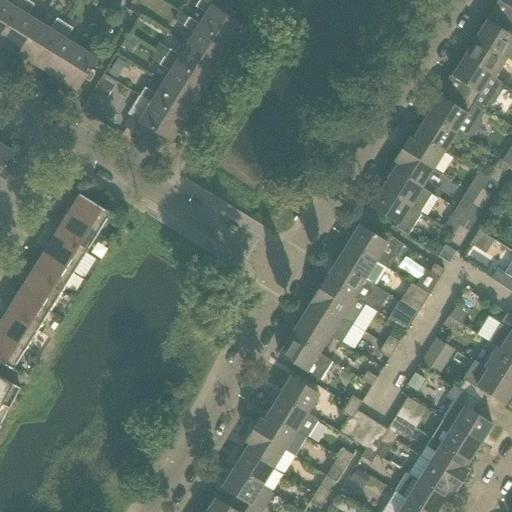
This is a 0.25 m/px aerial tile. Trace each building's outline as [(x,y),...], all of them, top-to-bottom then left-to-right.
[(14,0),(11,6),(1,0),(0,0),(0,41),(25,0),(14,0)] [(34,4),(27,0),(25,0),(0,41),(0,42),(19,55),(39,23),(27,16),(34,4)] [(244,25),(225,13),(204,0),(197,0),(194,6),(206,13),(199,23),(232,44),(244,25)] [(511,0),(500,0),(500,1),(511,8),(511,0)] [(193,32),(186,43),(220,64),(232,44),(199,23),(188,16),(182,25),(193,32)] [(39,67),(66,24),(57,18),(50,30),(39,23),(19,55),(39,67)] [(511,23),(506,32),(487,20),(475,39),(503,57),(504,56),(507,58),(511,61),(511,23)] [(73,28),(66,24),(39,67),(59,79),(78,47),(66,40),(73,28)] [(137,41),(128,35),(121,46),(131,51),(137,41)] [(495,77),(507,58),(504,56),(503,57),(475,39),(472,45),(468,43),(464,50),(467,52),(464,57),(492,75),(491,76),(495,78),(495,77)] [(59,79),(78,91),(98,59),(97,59),(104,48),(96,43),(89,54),(78,47),(59,79)] [(208,84),(220,64),(186,43),(179,55),(168,48),(163,56),(164,57),(208,84)] [(170,72),(163,83),(195,103),(208,84),(164,57),(159,65),(170,72)] [(464,57),(452,77),(471,89),(465,98),(484,110),(485,108),(487,109),(490,104),(494,103),(503,91),(501,86),(502,84),(501,83),(502,82),(495,77),(495,78),(491,76),(492,75),(464,57)] [(119,58),(109,73),(117,79),(124,67),(129,70),(131,66),(119,58)] [(107,98),(115,86),(106,80),(99,92),(107,98)] [(140,96),(151,103),(183,123),(195,103),(163,83),(156,95),(145,88),(140,96)] [(459,108),(440,96),(428,115),(456,133),(466,139),(467,137),(469,138),(470,136),(475,135),(483,122),(482,118),(485,112),(484,112),(484,110),(465,98),(459,108)] [(153,132),(171,143),(183,123),(151,103),(139,122),(131,117),(125,127),(148,141),(153,132)] [(445,151),(456,133),(428,115),(417,133),(445,151)] [(413,130),(413,131),(417,134),(413,140),(409,138),(401,149),(433,169),(445,151),(417,133),(413,130)] [(0,188),(0,189),(11,172),(4,167),(13,152),(0,144),(0,188)] [(401,149),(394,161),(398,163),(394,170),(390,167),(390,168),(394,171),(394,170),(422,188),(433,169),(401,149)] [(504,174),(510,166),(500,159),(494,168),(504,174)] [(498,184),(504,174),(494,168),(488,178),(498,184)] [(383,189),(411,206),(422,188),(394,170),(394,171),(383,189)] [(477,196),(487,203),(492,194),(498,184),(488,178),(477,196)] [(70,188),(66,195),(76,202),(68,215),(98,234),(110,214),(113,216),(114,216),(70,188)] [(371,208),(399,225),(411,206),(383,189),(379,195),(375,193),(369,203),(372,205),(371,208)] [(477,196),(465,215),(475,221),(481,211),(487,203),(477,196)] [(60,228),(50,221),(46,228),(86,253),(98,234),(68,215),(60,228)] [(465,215),(454,233),(464,239),(475,221),(465,215)] [(391,237),(388,243),(360,225),(348,244),(376,261),(387,268),(389,269),(404,245),(391,237)] [(46,228),(42,234),(52,240),(44,253),(74,272),(86,253),(46,228)] [(448,241),(459,247),(464,239),(454,233),(448,241)] [(444,249),(454,255),(459,247),(448,241),(444,249)] [(348,244),(337,262),(365,280),(365,279),(376,286),(387,268),(376,261),(348,244)] [(444,249),(439,257),(449,263),(454,255),(444,249)] [(36,266),(25,260),(21,267),(62,292),(74,272),(44,253),(36,266)] [(498,269),(491,279),(511,291),(511,261),(505,273),(498,269)] [(365,280),(337,262),(329,275),(328,275),(324,280),(353,298),(354,297),(357,299),(365,304),(376,287),(377,286),(376,286),(365,279),(365,280)] [(429,272),(439,279),(445,270),(435,264),(429,272)] [(21,267),(17,273),(28,279),(19,292),(50,311),(62,292),(21,267)] [(353,298),(324,280),(321,286),(318,284),(313,291),(316,293),(313,298),(342,316),(341,317),(353,325),(365,304),(357,299),(354,297),(353,298)] [(418,313),(423,305),(429,294),(416,286),(412,283),(400,302),(418,313)] [(11,305),(1,299),(0,300),(0,307),(38,331),(50,311),(19,292),(11,305)] [(303,317),(330,335),(341,317),(342,316),(313,298),(310,304),(303,317)] [(413,321),(418,313),(400,302),(395,310),(413,321)] [(0,307),(0,315),(3,318),(0,323),(0,334),(26,350),(38,331),(0,307)] [(511,317),(506,314),(489,342),(497,347),(500,349),(500,350),(511,357),(511,317)] [(291,336),(319,353),(330,335),(303,317),(291,336)] [(459,323),(449,317),(443,325),(454,331),(459,323)] [(0,362),(16,372),(17,371),(14,369),(26,350),(0,334),(0,362)] [(332,362),(319,353),(291,336),(279,355),(321,381),(332,362)] [(384,344),(394,350),(399,342),(389,336),(384,344)] [(437,338),(421,364),(440,376),(456,350),(437,338)] [(389,359),(394,350),(384,344),(379,353),(389,359)] [(488,368),(511,382),(511,357),(500,350),(500,349),(497,347),(485,367),(488,369),(488,368)] [(485,393),(505,405),(511,393),(511,382),(488,368),(488,369),(477,387),(465,380),(459,389),(479,402),(485,393)] [(362,380),(372,386),(377,378),(367,371),(362,380)] [(415,373),(408,385),(418,392),(426,379),(415,373)] [(0,426),(21,388),(0,376),(0,426)] [(319,394),(291,376),(279,395),(308,413),(319,394)] [(481,443),(493,424),(473,412),(479,402),(459,389),(454,386),(447,397),(454,401),(442,419),(453,425),(481,443)] [(308,413),(279,395),(268,413),(268,414),(296,431),(308,438),(319,420),(308,413)] [(357,410),(362,402),(352,396),(347,404),(357,410)] [(423,418),(428,410),(418,404),(407,397),(403,405),(423,418)] [(357,410),(347,404),(341,412),(352,419),(342,434),(353,440),(367,417),(357,410)] [(417,428),(423,418),(403,405),(396,415),(417,428)] [(265,411),(253,430),(296,457),(308,438),(296,431),(268,414),(268,413),(265,411)] [(385,434),(395,440),(400,433),(410,439),(417,428),(396,415),(387,429),(385,434)] [(363,446),(377,423),(367,417),(353,440),(363,446)] [(383,459),(390,449),(395,440),(385,434),(387,429),(377,423),(363,446),(367,448),(377,455),(383,459)] [(470,461),(481,443),(453,425),(441,444),(470,461)] [(241,449),(245,451),(246,451),(273,468),(284,475),(296,457),(253,430),(241,449)] [(469,462),(473,464),(474,463),(470,461),(441,444),(432,438),(427,446),(436,452),(430,462),(462,482),(469,471),(465,468),(469,462)] [(372,462),(377,455),(367,448),(362,456),(372,462)] [(338,457),(348,463),(353,455),(343,450),(338,457)] [(262,486),(273,468),(246,451),(245,451),(234,469),(262,486)] [(451,491),(455,494),(462,482),(430,462),(420,456),(408,474),(418,481),(418,480),(447,498),(446,499),(450,501),(451,500),(447,498),(451,491)] [(348,463),(338,457),(327,475),(337,482),(348,463)] [(234,469),(222,488),(249,505),(246,510),(249,511),(263,511),(274,493),(262,486),(234,469)] [(361,486),(368,475),(358,469),(351,480),(361,486)] [(428,511),(438,511),(446,499),(447,498),(418,480),(418,481),(408,474),(406,473),(395,491),(407,499),(428,511)] [(316,494),(325,500),(330,492),(321,486),(316,494)] [(320,508),(325,500),(316,494),(311,502),(320,508)] [(249,511),(246,510),(244,511),(238,511),(216,498),(207,511),(249,511)] [(428,511),(407,499),(398,511),(428,511)]
